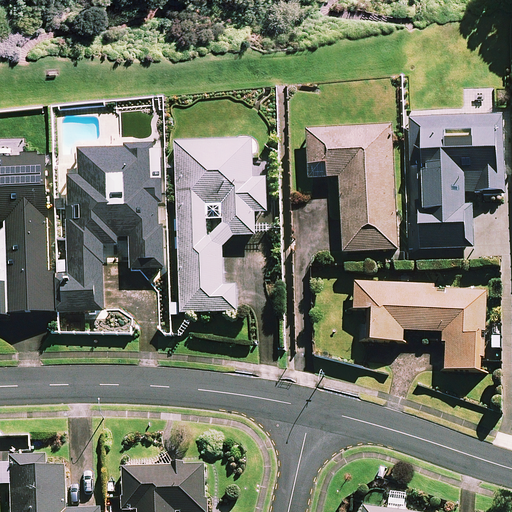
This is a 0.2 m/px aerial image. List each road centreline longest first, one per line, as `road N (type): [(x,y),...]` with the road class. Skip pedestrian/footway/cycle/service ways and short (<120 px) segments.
road 1 (residential): [(0,386),(149,384),(311,408)]
road 2 (residential): [(311,408),(511,468)]
